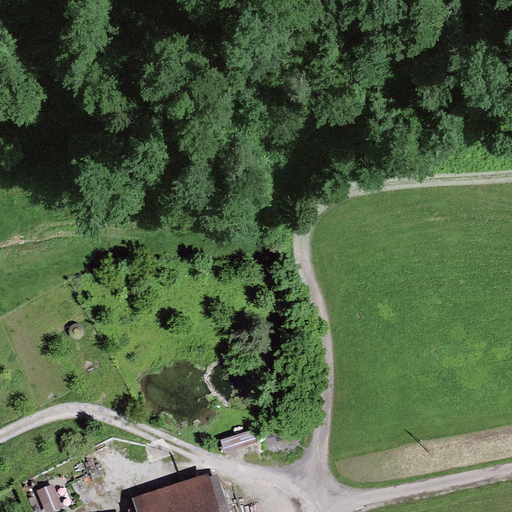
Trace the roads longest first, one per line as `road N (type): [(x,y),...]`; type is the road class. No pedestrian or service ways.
road 1 (track): [(303,229),(182,159),(0,115)]
road 2 (track): [(280,215),(308,137),(387,49),(459,0)]
road 3 (track): [(321,508),(327,354),(300,253),(303,229)]
road 4 (track): [(303,229),(325,200),(357,187),(511,175)]
road 5 (track): [(321,508),(511,471)]
